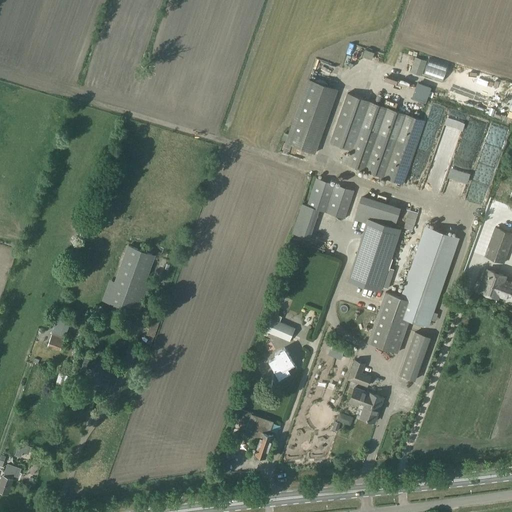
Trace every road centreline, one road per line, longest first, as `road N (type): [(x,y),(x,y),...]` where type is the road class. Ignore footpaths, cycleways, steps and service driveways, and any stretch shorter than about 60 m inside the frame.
road 1 (track): [(396,385),(326,315),(347,259),(359,183),(66,88)]
road 2 (primary): [(511,472),(180,511)]
road 3 (unclassified): [(511,495),(375,511)]
